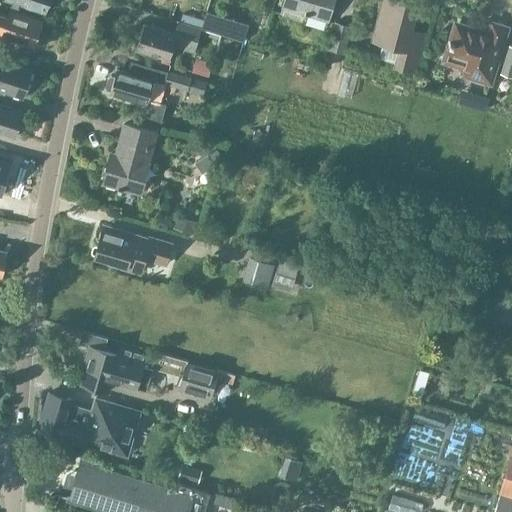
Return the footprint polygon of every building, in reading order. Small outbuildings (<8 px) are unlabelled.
[(7,0),(13,2),(11,8),(18,11),(20,4),(45,13),(49,0),(7,0)] [(328,20),(334,0),(284,0),(283,7),(280,15),(303,22),(305,16),(308,16),(308,14),(328,20)] [(414,72),(424,33),(411,30),(418,4),(402,0),(383,0),(372,39),(383,42),(379,58),(396,64),(396,66),(414,72)] [(42,22),(9,12),(7,17),(0,14),(0,33),(1,34),(1,35),(34,46),(42,22)] [(208,13),(203,29),(220,34),(225,18),(208,13)] [(184,14),(182,22),(202,28),(204,20),(184,14)] [(195,51),(202,28),(182,22),(178,21),(174,33),(144,24),(137,48),(171,58),(175,45),(195,51)] [(345,54),(352,26),(335,21),(329,45),(328,49),(345,54)] [(492,81),(504,42),(455,28),(445,59),(466,66),(464,73),(492,81)] [(511,77),(511,47),(508,46),(500,74),(511,77)] [(0,90),(22,98),(23,95),(32,69),(0,58),(0,90)] [(198,59),(194,72),(208,76),(212,63),(198,59)] [(145,103),(142,115),(160,120),(165,105),(160,104),(166,85),(153,81),(154,80),(117,70),(111,92),(145,103)] [(203,95),(206,83),(168,71),(164,84),(203,95)] [(475,95),(472,107),(485,111),(489,99),(475,95)] [(0,132),(15,138),(23,113),(0,105),(0,132)] [(148,164),(156,133),(125,124),(117,154),(111,153),(103,183),(141,193),(145,178),(149,180),(152,170),(148,170),(149,164),(148,164)] [(252,142),(263,145),(267,133),(256,130),(252,142)] [(216,151),(207,156),(214,166),(222,161),(216,151)] [(0,157),(0,195),(2,196),(12,161),(0,157)] [(430,172),(427,185),(435,187),(438,174),(430,172)] [(184,218),(180,229),(191,233),(194,222),(184,218)] [(149,238),(104,225),(95,256),(127,265),(125,269),(141,274),(146,258),(167,264),(172,244),(149,237),(149,238)] [(268,287),(275,264),(249,256),(242,280),(268,287)] [(291,292),(300,264),(280,258),(272,286),(291,292)] [(437,316),(433,327),(443,330),(447,318),(437,316)] [(146,390),(153,368),(143,365),(146,355),(121,348),(119,354),(90,346),(84,366),(87,366),(82,383),(108,391),(112,379),(146,390)] [(219,372),(186,362),(178,388),(211,398),(219,372)] [(62,437),(62,436),(128,456),(140,412),(98,399),(94,411),(72,404),(73,399),(50,392),(38,431),(62,437)] [(255,426),(252,437),(264,441),(268,430),(255,426)] [(511,511),(511,455),(509,455),(494,511),(511,511)] [(82,462),(71,497),(74,498),(120,511),(205,511),(211,493),(178,483),(176,490),(82,462)] [(183,467),(180,479),(199,484),(202,472),(183,467)] [(218,494),(215,503),(235,509),(238,500),(218,494)]
